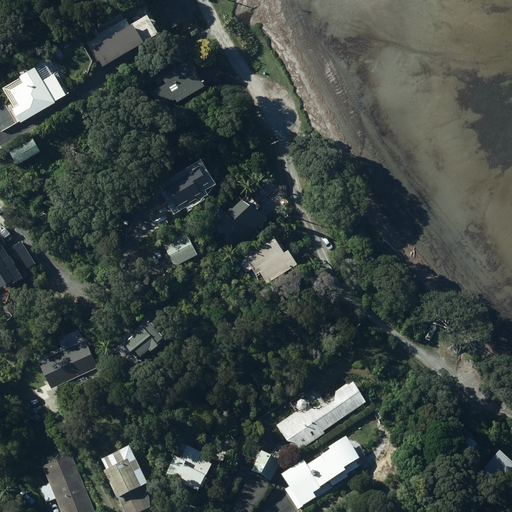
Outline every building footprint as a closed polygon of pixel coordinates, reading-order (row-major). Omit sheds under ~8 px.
[(157,0),(172,26),(183,20),(173,3),(175,2),(174,0),(157,0)] [(141,15),(88,49),(99,66),(152,33),(141,15)] [(156,86),(146,93),(159,115),(169,109),(165,103),(170,99),(172,102),(198,86),(183,62),(153,81),(156,86)] [(15,106),(10,109),(17,122),(50,103),(49,102),(62,94),(50,75),(39,82),(31,67),(15,76),(19,83),(6,90),(15,106)] [(29,139),(7,152),(15,164),(36,151),(29,139)] [(191,192),(203,185),(191,167),(186,170),(186,171),(161,187),(170,201),(174,198),(182,211),(197,201),(191,192)] [(252,209),(254,207),(243,194),(221,213),(218,209),(205,220),(228,246),(239,240),(262,220),(252,209)] [(182,233),(160,244),(172,266),(194,254),(182,233)] [(242,259),(237,262),(243,272),(248,268),(252,275),(256,272),(263,283),(291,264),(282,250),(279,252),(269,238),(240,257),(242,259)] [(31,262),(18,241),(4,250),(17,270),(31,262)] [(0,284),(8,280),(2,269),(10,265),(4,256),(0,258),(0,284)] [(119,341),(121,344),(116,348),(136,374),(144,368),(137,359),(167,335),(148,310),(134,320),(137,324),(128,331),(131,335),(124,340),(122,338),(119,341)] [(82,340),(36,362),(49,389),(95,367),(82,340)] [(288,403),(293,410),(273,425),(284,441),(292,442),(298,451),(319,436),(317,434),(346,414),(334,397),(316,410),(308,409),(298,396),(288,403)] [(447,444),(467,460),(477,448),(472,444),(474,441),(459,429),(447,444)] [(297,459),(276,474),(285,487),(282,489),(296,509),(301,506),(300,505),(312,496),(309,492),(316,487),(314,485),(324,479),(329,486),(344,475),(342,473),(354,465),(350,458),(353,456),(337,434),(320,446),(321,449),(313,454),(314,456),(301,465),(297,459)] [(61,449),(54,452),(58,460),(65,457),(61,449)] [(511,466),(493,450),(476,474),(500,491),(511,473),(511,466)] [(106,461),(111,469),(99,476),(112,502),(116,500),(122,511),(140,511),(130,494),(136,491),(136,490),(142,486),(124,451),(106,461)] [(194,463),(196,459),(181,451),(178,456),(173,454),(169,462),(170,463),(160,479),(192,497),(207,470),(194,463)] [(259,452),(250,470),(271,481),(280,462),(259,452)] [(46,484),(37,488),(44,505),(53,501),(57,511),(92,511),(69,458),(40,470),(46,484)]
